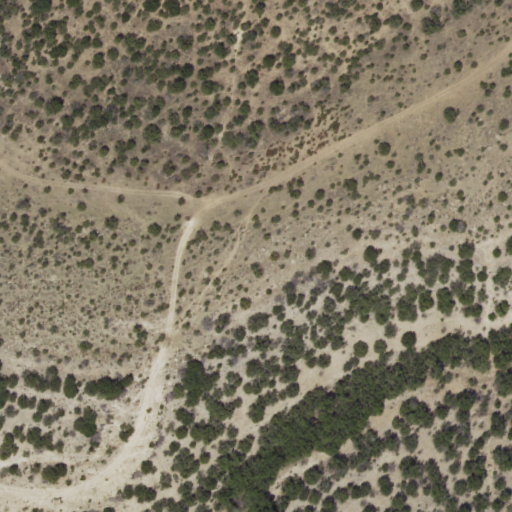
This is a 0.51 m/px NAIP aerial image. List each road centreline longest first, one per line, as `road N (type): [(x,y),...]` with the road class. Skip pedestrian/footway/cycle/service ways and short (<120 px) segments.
road 1 (residential): [(0,503),(128,443),(188,357),(213,232),(511,75)]
road 2 (residential): [(0,162),(12,177),(213,232)]
